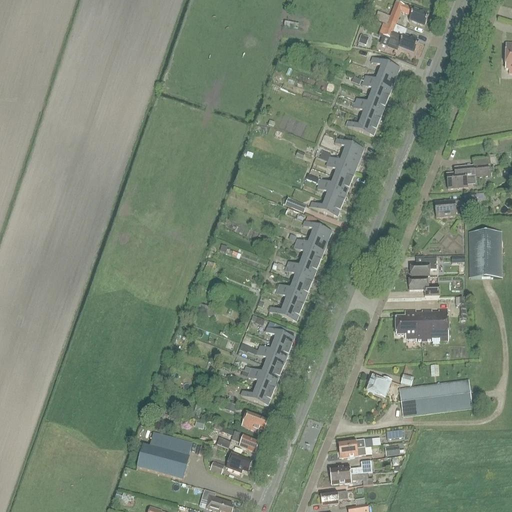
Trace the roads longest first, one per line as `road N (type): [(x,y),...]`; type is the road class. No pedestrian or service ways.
road 1 (unclassified): [(379,308),(498,0)]
road 2 (tertiary): [(345,295),(461,0)]
road 3 (tertiary): [(261,511),(345,295)]
road 4 (unclassified): [(300,511),(379,308)]
